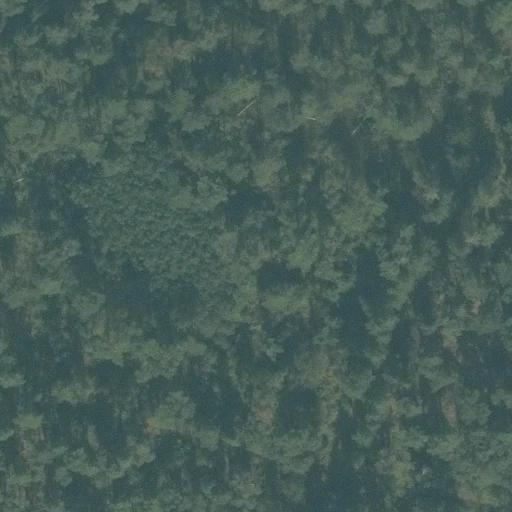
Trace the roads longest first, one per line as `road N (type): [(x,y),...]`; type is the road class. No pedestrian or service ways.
road 1 (track): [(511,50),(311,493)]
road 2 (track): [(311,493),(0,396)]
